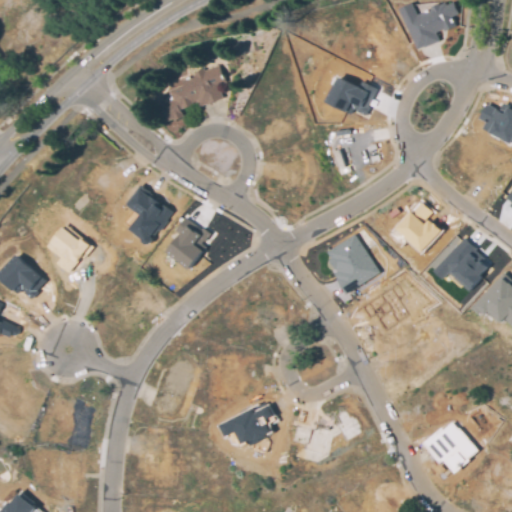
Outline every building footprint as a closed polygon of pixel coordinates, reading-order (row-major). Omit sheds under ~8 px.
[(453,1),(458,12),(451,15),(455,25),(444,29),(444,28),(435,32),(438,39),(438,40),(425,45),(425,44),(418,47),(402,8),(413,3),(418,14),(432,8),(431,6),(441,2),(441,4),(445,2),(446,5),(453,1)] [(169,121),(161,105),(175,98),(172,90),(186,84),(185,80),(197,74),(196,72),(206,67),(208,70),(221,64),(229,81),(220,85),(225,97),(203,108),(197,94),(185,100),(190,111),(169,121)] [(358,88),(361,82),(374,89),(365,106),(367,107),(364,114),(357,110),(358,109),(349,104),(346,109),(327,99),(339,77),(358,88)] [(491,119),(499,123),(500,122),(503,123),(505,119),(504,115),(509,107),(511,108),(511,137),(510,141),(500,135),(498,136),(492,133),(492,131),(484,127),(488,121),(480,117),(486,104),(496,109),(491,119)] [(127,206),(140,215),(129,230),(149,244),(173,211),(140,187),(127,206)] [(420,222),(424,225),(428,220),(439,230),(422,250),(397,227),(419,202),(430,211),(420,222)] [(201,230),(202,228),(208,232),(209,233),(204,239),(203,239),(199,243),(205,247),(188,268),(167,251),(181,235),(175,230),(185,217),(201,230)] [(91,245),(64,225),(47,247),(61,257),(57,263),(70,273),(91,245)] [(346,292),(338,279),(339,278),(336,273),(338,272),(330,259),(333,257),(329,251),(353,235),(377,271),(346,292)] [(490,266),(468,290),(448,271),(443,277),(435,270),(464,238),(475,248),(473,251),(490,266)] [(44,283),(31,297),(25,292),(26,291),(21,287),(16,292),(0,276),(0,271),(15,256),(33,273),(38,278),(44,283)] [(511,319),(508,316),(506,318),(496,309),(490,315),(484,309),(481,312),(475,307),(505,273),(511,279),(511,319)] [(0,319),(2,321),(4,321),(14,326),(10,335),(0,330),(0,319)] [(219,424),(226,437),(237,432),(243,443),(249,440),(252,445),(273,434),(268,424),(277,420),(269,404),(254,412),(252,408),(219,424)] [(453,422),(459,428),(460,427),(479,450),(470,458),(471,460),(457,472),(446,459),(442,462),(425,443),(442,427),(444,429),(453,422)] [(28,504),(37,511),(2,511),(10,504),(12,505),(21,494),(30,502),(28,504)]
